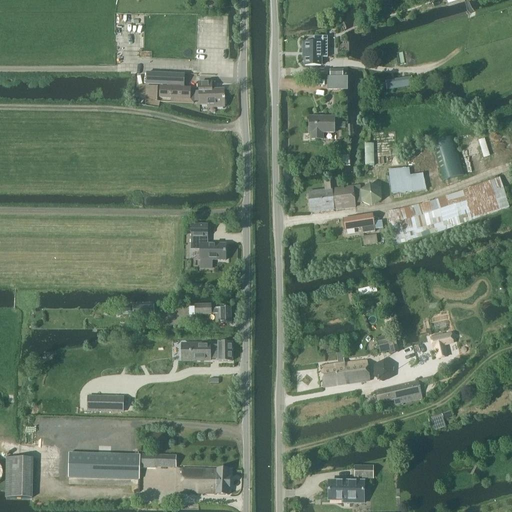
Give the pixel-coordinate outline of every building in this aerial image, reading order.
[(306,44),(303,44),(303,52),(304,52),(304,66),(321,67),(321,58),(329,58),(329,38),(318,39),(314,39),(314,44),(306,44)] [(146,80),(146,85),(167,86),(167,88),(160,87),(160,99),(194,100),(194,90),(190,90),(190,89),(183,89),(183,87),(184,76),(179,75),(146,74),(146,80)] [(327,91),(346,91),(346,78),(327,78),(327,91)] [(412,87),(411,78),(384,82),(386,91),(412,87)] [(223,91),(211,91),(211,83),(199,84),(200,106),(214,106),(214,108),(224,108),(223,91)] [(334,134),(334,118),(309,118),(309,134),(310,134),(310,140),(322,140),(322,134),(334,134)] [(444,181),(462,177),(451,138),(433,143),(444,181)] [(365,168),(374,167),(373,144),(364,144),(365,168)] [(430,161),(431,159),(430,156),(429,153),(428,151),(426,149),(423,148),(420,148),(418,148),(415,149),(413,151),(411,153),(410,156),(410,158),(410,161),(411,164),(413,166),(415,167),(417,169),(420,169),(423,169),(425,168),(428,166),(429,164),(430,161)] [(422,175),(409,176),(408,169),(388,171),(391,195),(425,191),(422,175)] [(390,212),(387,213),(390,231),(393,246),(407,243),(407,242),(435,234),(435,235),(454,228),(508,209),(503,190),(499,178),(463,192),(430,203),(400,210),(390,212)] [(324,191),(308,193),(311,214),(355,208),(353,188),(330,190),(329,184),(329,181),(323,182),(324,191)] [(381,201),(380,190),(369,185),(360,192),(361,204),(372,209),(381,201)] [(372,215),(343,220),(344,231),(357,229),(361,229),(362,235),(374,233),(374,231),(382,230),(381,221),(373,223),(372,215)] [(191,238),(191,245),(200,245),(200,261),(200,269),(211,269),(211,261),(225,261),(225,258),(225,245),(207,245),(207,235),(207,226),(191,226),(191,238)] [(207,305),(194,306),(195,316),(211,315),(215,314),(215,324),(231,323),(231,308),(214,309),(214,310),(211,310),(211,305),(207,305)] [(153,316),(153,306),(133,307),(134,317),(153,316)] [(384,353),(397,350),(393,335),(375,339),(378,351),(383,350),(384,353)] [(450,335),(431,340),(433,349),(434,348),(437,360),(446,357),(444,346),(452,344),(450,335)] [(189,353),(189,355),(189,362),(198,362),(210,361),(209,359),(218,359),(218,362),(231,362),(231,344),(218,344),(218,347),(209,347),(209,345),(207,345),(189,346),(189,353)] [(369,382),(366,362),(343,364),(342,353),(336,354),(338,365),(320,367),(323,389),(369,382)] [(394,406),(421,400),(418,383),(375,393),(377,404),(393,401),(394,406)] [(88,398),(87,412),(122,413),(123,399),(88,398)] [(443,420),(453,417),(450,408),(440,411),(440,412),(428,416),(430,424),(443,420)] [(176,457),(154,456),(139,455),(139,456),(69,453),(68,477),(139,479),(139,469),(155,470),(155,468),(176,469),(176,457)] [(32,499),(33,459),(6,459),(5,498),(32,499)] [(354,480),(373,480),(373,467),(354,468),(354,480)] [(217,470),(217,471),(182,469),(181,494),(215,495),(215,496),(228,496),(228,489),(229,489),(230,478),(229,478),(229,471),(217,470)] [(328,482),(328,501),(350,501),(350,504),(363,504),(363,502),(363,493),(363,482),(328,482)]
